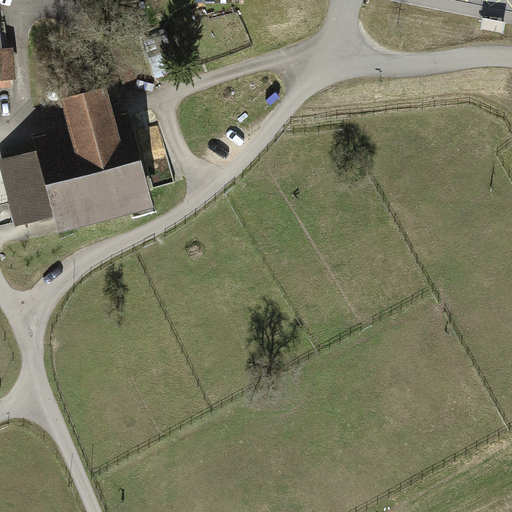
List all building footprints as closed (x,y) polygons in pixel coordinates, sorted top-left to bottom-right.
[(502,33),(504,23),(484,19),(482,29),(502,33)] [(0,86),(11,85),(10,77),(13,77),(10,49),(7,49),(4,21),(0,21),(0,86)] [(163,38),(148,43),(157,72),(173,67),(163,38)] [(59,83),(54,82),(50,84),(47,87),(46,91),(48,96),(51,99),(55,99),(60,98),(63,94),(63,90),(62,86),(59,83)] [(53,213),(147,188),(130,127),(112,132),(102,92),(67,101),(78,141),(1,161),(8,190),(27,185),(35,218),(53,213)] [(27,185),(8,190),(16,224),(35,218),(27,185)] [(147,188),(53,213),(58,231),(154,206),(149,188),(147,188)]
